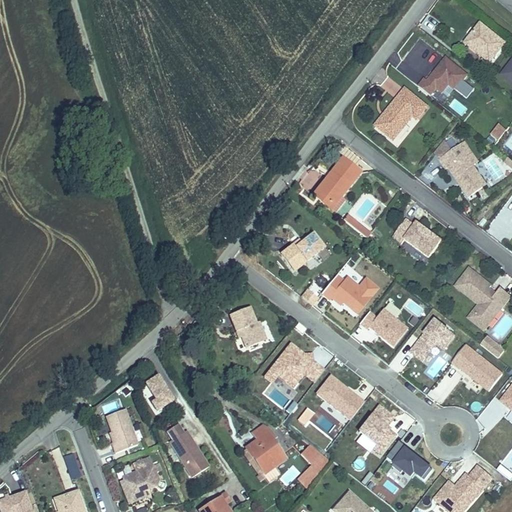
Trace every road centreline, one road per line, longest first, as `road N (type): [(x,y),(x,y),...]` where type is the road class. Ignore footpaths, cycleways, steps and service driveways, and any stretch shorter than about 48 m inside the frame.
road 1 (residential): [(224,253),(437,422)]
road 2 (residential): [(511,266),(327,124)]
road 3 (residential): [(65,405),(177,314),(224,253)]
road 4 (residential): [(224,253),(327,124)]
road 5 (residential): [(327,124),(421,0)]
